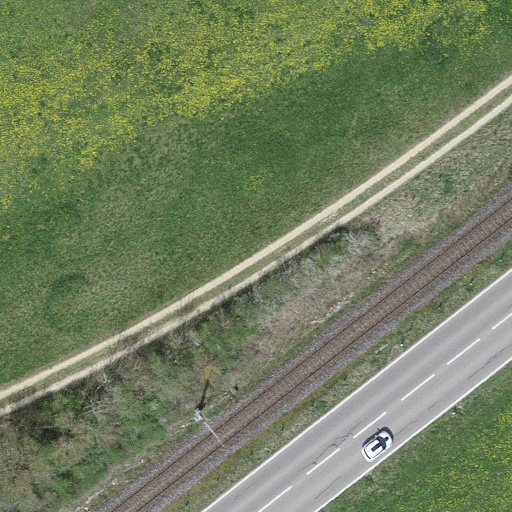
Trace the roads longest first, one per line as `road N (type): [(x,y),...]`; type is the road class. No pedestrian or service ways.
road 1 (track): [(511,89),(277,258),(0,397)]
road 2 (primary): [(511,324),(271,511)]
